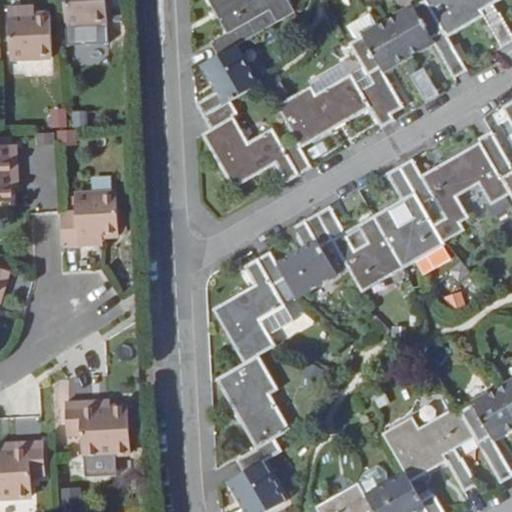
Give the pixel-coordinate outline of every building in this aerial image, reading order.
[(65,0),(67,26),(108,24),(106,0),(65,0)] [(209,0),(227,32),(211,42),(218,55),(252,36),(256,33),(249,21),(270,9),(277,20),(294,10),(288,0),(209,0)] [(427,0),(429,2),(449,37),(484,17),(502,49),(511,42),(511,34),(495,5),(502,0),(427,0)] [(390,24),(410,58),(434,44),(454,78),(468,71),(449,37),(429,2),(390,24)] [(25,7),(8,8),(11,61),(52,58),(50,14),(25,16),(25,7)] [(371,18),(351,30),(358,43),(379,31),(371,18)] [(385,73),(410,58),(390,24),(379,31),(358,43),(353,46),(365,69),(374,84),(392,115),(405,108),(385,73)] [(212,129),(234,115),(238,113),(230,100),(259,83),(242,54),(257,45),(252,36),(202,65),(216,91),(197,102),(212,129)] [(319,96),(353,76),(347,65),(313,85),(319,96)] [(365,69),(353,76),(362,91),(374,84),(365,69)] [(425,71),(412,78),(426,103),(440,95),(425,71)] [(313,85),(276,106),(296,141),(301,148),(371,109),(382,128),(395,120),(392,115),(374,84),(362,91),(353,76),(319,96),(313,85)] [(38,116),(39,126),(54,126),(53,115),(38,116)] [(301,148),(296,141),(285,148),(274,129),(243,146),(241,140),(247,137),(234,115),(212,129),(204,133),(236,188),(275,166),(286,183),(312,168),(301,148)] [(38,140),(55,139),(54,129),(37,130),(38,140)] [(58,129),(59,139),(74,139),(74,129),(58,129)] [(511,164),(493,131),(480,139),(482,141),(498,169),(511,193),(511,164)] [(498,169),(482,141),(423,174),(414,159),(400,167),(422,205),(435,197),(447,218),(434,226),(441,238),(444,243),(465,231),(459,219),(467,214),(458,197),(480,184),(492,204),(511,193),(498,169)] [(13,146),(0,146),(0,202),(14,202),(13,178),(20,177),(17,145),(13,146)] [(388,207),(373,216),(402,268),(444,244),(444,243),(441,238),(434,226),(422,205),(400,167),(387,174),(412,217),(398,226),(388,207)] [(75,209),(61,210),(61,211),(63,245),(96,244),(96,235),(120,234),(117,188),(73,190),(75,209)] [(435,197),(422,205),(434,226),(447,218),(435,197)] [(330,206),(317,214),(333,240),(362,291),(402,268),(373,216),(358,224),(368,243),(355,250),(330,206)] [(333,240),(317,214),(293,227),(305,248),(278,263),(286,277),(297,297),(336,275),(321,247),(333,240)] [(274,284),(286,277),(278,263),(271,252),(246,265),(256,284),(215,308),(246,363),(261,354),(276,346),(264,325),(259,328),(256,322),(285,305),(274,284)] [(0,303),(10,272),(0,268),(0,303)] [(261,354),(246,363),(219,379),(257,449),(238,460),(245,473),(264,462),(283,450),(277,437),(290,430),(271,396),(280,391),(261,354)] [(511,382),(499,390),(511,412),(511,382)] [(511,426),(511,412),(499,390),(461,411),(475,435),(502,481),(511,475),(511,470),(493,437),(511,426)] [(99,401),(66,403),(68,437),(81,436),(82,455),(130,452),(127,406),(99,407),(99,401)] [(458,445),(475,435),(461,411),(458,406),(419,428),(411,414),(382,431),(406,472),(411,479),(447,459),(465,490),(479,482),(458,445)] [(10,449),(0,449),(0,496),(31,494),(31,475),(44,474),(42,441),(10,443),(10,449)] [(269,511),(286,502),(264,462),(245,473),(230,482),(243,507),(234,511),(269,511)] [(406,472),(366,494),(376,511),(446,511),(435,492),(423,500),(411,479),(406,472)] [(376,511),(366,494),(358,481),(317,504),(320,509),(321,511),(376,511)]
